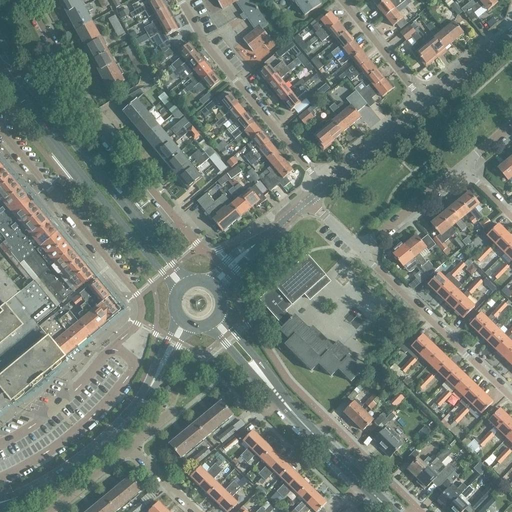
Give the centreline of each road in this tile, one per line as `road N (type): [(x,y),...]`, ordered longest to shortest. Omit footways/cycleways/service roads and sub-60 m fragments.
road 1 (residential): [(192,240),(100,130),(27,0)]
road 2 (secondary): [(7,73),(177,294)]
road 3 (secondary): [(196,281),(174,269),(21,71)]
road 4 (residential): [(323,187),(200,41),(178,0)]
road 5 (residential): [(511,398),(358,250)]
road 6 (tertiary): [(0,503),(27,494),(110,436),(151,384)]
road 7 (secondary): [(392,511),(265,379)]
road 8 (residential): [(422,103),(338,0)]
road 9 (residential): [(323,187),(422,103)]
road 10 (residential): [(358,250),(460,172)]
